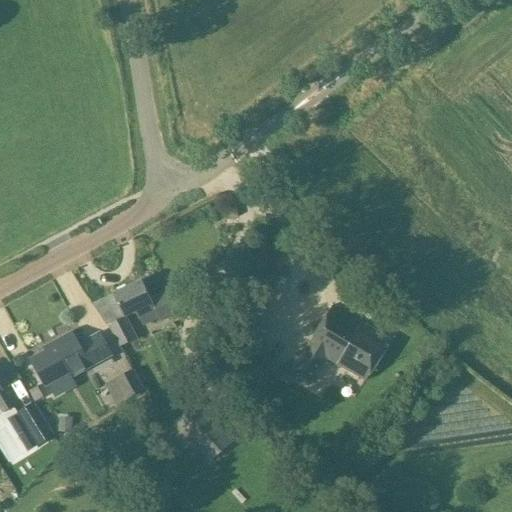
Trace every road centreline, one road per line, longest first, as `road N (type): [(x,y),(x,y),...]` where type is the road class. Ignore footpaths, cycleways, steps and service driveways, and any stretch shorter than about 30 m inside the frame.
road 1 (unclassified): [(168,202),(446,0)]
road 2 (unclassified): [(168,202),(122,0)]
road 3 (residential): [(0,294),(119,229)]
